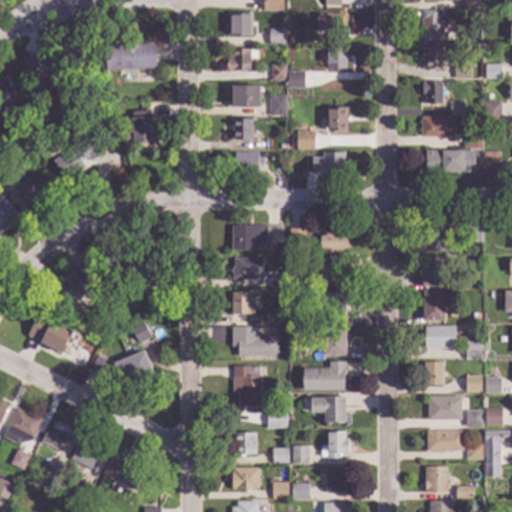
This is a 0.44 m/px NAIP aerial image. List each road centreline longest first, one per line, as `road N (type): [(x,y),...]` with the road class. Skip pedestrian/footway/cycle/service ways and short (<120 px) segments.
road 1 (residential): [(511,199),(187,202),(133,210),(67,236),(0,301)]
road 2 (residential): [(386,511),(384,0)]
road 3 (residential): [(187,511),(186,0)]
road 4 (residential): [(186,448),(0,358)]
